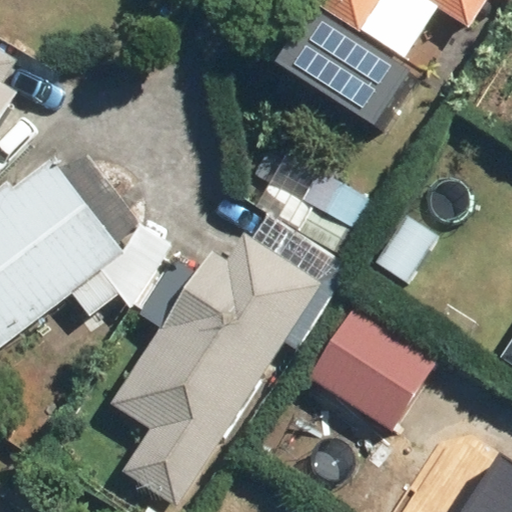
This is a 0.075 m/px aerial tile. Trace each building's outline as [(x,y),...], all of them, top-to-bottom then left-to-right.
[(327,0),(289,59),(390,125),(425,71),(412,62),(447,9),(481,31),(500,0),(327,0)] [(27,66),(0,48),(0,138),(28,94),(14,86),(27,66)] [(54,160),(22,192),(17,186),(0,198),(0,356),(82,298),(97,319),(128,297),(139,312),(180,247),(149,230),(98,158),(69,171),(54,160)] [(382,203),(333,175),(316,205),(365,233),(382,203)] [(131,476),(185,511),(331,287),(253,237),(237,262),(222,252),(120,409),(159,434),(131,476)] [(356,312),(315,377),(403,432),(443,366),(356,312)] [(511,332),(500,351),(511,358),(511,332)]
